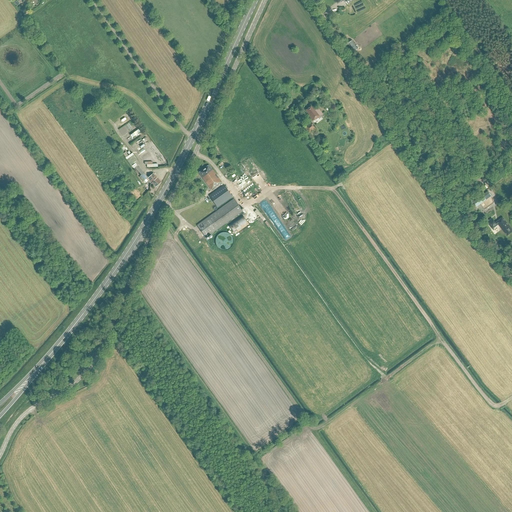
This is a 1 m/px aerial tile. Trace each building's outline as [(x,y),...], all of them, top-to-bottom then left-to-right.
[(315,120),(320,116),(315,109),(314,110),(311,105),(305,110),(310,116),(309,117),(312,121),(315,119),(315,120)] [(304,127),(309,134),(316,129),(311,122),(304,127)] [(137,135),(145,129),(143,126),(135,133),(137,135)] [(145,145),(152,138),(149,135),(147,137),(146,135),(140,141),(145,145)] [(145,154),(147,158),(156,153),(154,149),(145,154)] [(132,166),(138,161),(134,154),(128,158),(129,160),(128,161),(132,166)] [(152,182),(147,177),(138,165),(134,168),(140,176),(139,177),(141,179),(143,182),(148,186),(152,182)] [(198,173),(211,190),(222,182),(209,165),(198,173)] [(150,175),(147,177),(152,182),(156,187),(161,182),(153,173),(150,176),(150,175)] [(224,185),(209,196),(217,207),(232,196),(224,185)] [(481,202),(491,195),(488,191),(478,198),(481,202)] [(121,194),(122,200),(133,197),(131,192),(127,193),(127,192),(121,194)] [(206,237),(242,211),(234,199),(197,225),(206,237)] [(284,203),(281,205),(292,221),(295,218),(284,203)] [(237,223),(241,230),(255,221),(251,214),(237,223)] [(282,226),(286,224),(282,216),(278,219),(282,226)] [(507,236),(511,231),(511,229),(503,218),(496,223),(492,219),(488,222),(492,229),(498,224),(507,236)]
